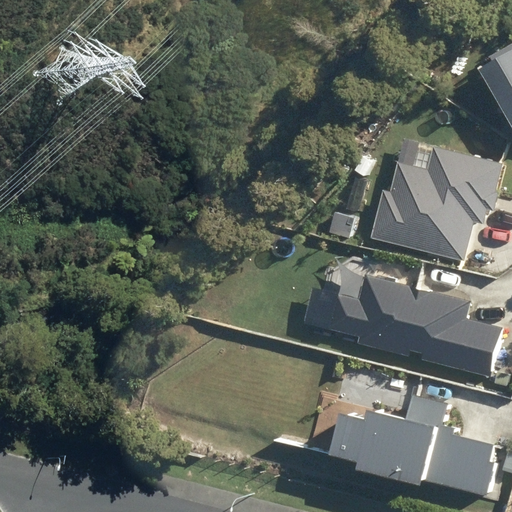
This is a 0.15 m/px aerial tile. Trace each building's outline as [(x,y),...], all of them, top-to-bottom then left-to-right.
[(503,62),(495,66),(511,95),(511,47),(499,55),(503,62)] [(392,189),(380,236),(473,260),(483,221),(492,223),(496,208),(503,210),(508,191),(505,191),(511,164),(511,162),(443,144),(436,168),(408,160),(400,190),(392,189)] [(366,214),(343,206),(334,231),(357,238),(366,214)] [(346,292),(337,327),(368,335),(367,342),(418,355),(420,348),(433,351),(431,358),(500,375),(511,326),(476,317),(480,300),(375,273),(368,298),(346,292)] [(399,376),(359,366),(355,383),(395,393),(399,376)] [(341,395),(324,391),(320,408),(325,409),(315,446),(378,462),(377,464),(436,480),(434,484),(501,501),(503,491),(502,490),(509,464),(506,463),(507,460),(503,459),(507,442),(466,432),(468,425),(455,422),(460,401),(425,392),(420,413),(390,405),(387,415),(385,414),(386,412),(340,400),(341,395)]
